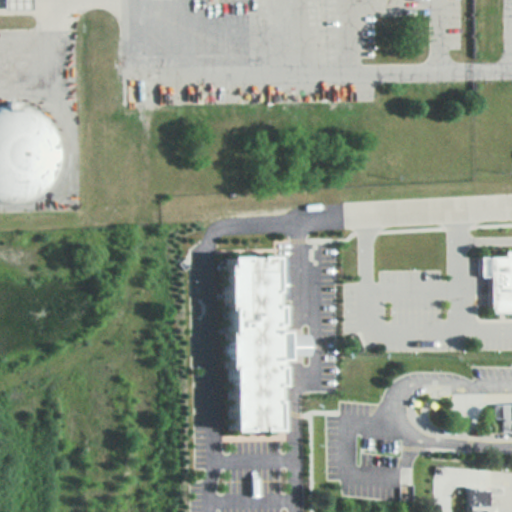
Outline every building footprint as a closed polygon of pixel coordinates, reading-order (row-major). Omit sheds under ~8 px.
[(0,102),(13,101),(28,103),(41,110),(52,121),(59,134),(61,149),(58,164),(51,177),(40,188),(26,194),(10,196),(0,193),(0,102)] [(477,255),(501,255),(501,250),(511,249),(511,310),(488,311),(487,274),(478,275),(477,255)] [(217,253),(264,252),(266,336),(266,358),(267,423),(220,424),(217,253)] [(266,336),(304,336),(304,358),(266,358),(266,336)] [(511,403),(491,403),(491,417),(498,417),(498,431),(511,430),(511,403)] [(463,511),(463,487),(484,487),(484,506),(490,506),(490,511),(463,511)]
